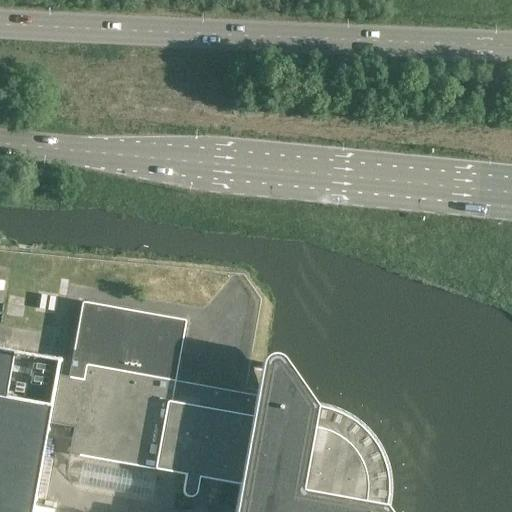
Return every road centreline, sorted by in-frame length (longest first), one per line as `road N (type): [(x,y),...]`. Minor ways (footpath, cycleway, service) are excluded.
road 1 (primary): [(0,141),(511,193)]
road 2 (primary): [(511,46),(0,23)]
